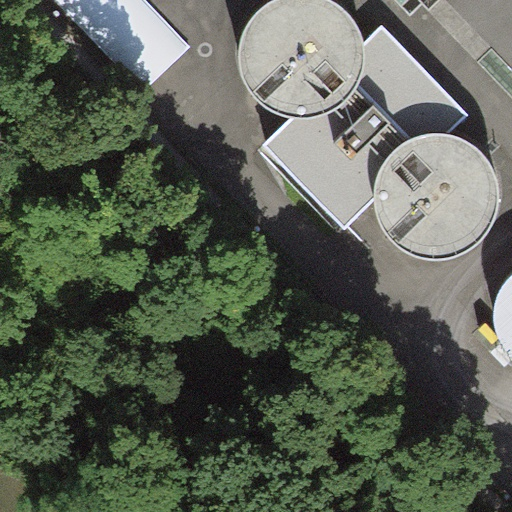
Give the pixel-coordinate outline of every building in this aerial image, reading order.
[(157,0),(66,0),(148,82),(194,37),(157,0)] [(242,61),(251,80),(265,95),(285,105),(299,106),(306,107),(326,102),(344,90),(356,75),(362,57),(362,38),(357,19),(346,4),(340,0),(261,0),(259,2),(247,19),(241,40),(242,61)] [(306,107),(299,106),(264,138),(344,223),(376,191),(376,180),(382,159),(394,142),(410,131),(428,126),(447,126),(454,128),(471,111),(385,19),(362,38),(362,57),(356,75),(344,90),(326,102),(306,107)] [(377,201),(386,220),(400,236),(420,245),(441,247),(461,242),(479,230),(491,215),(497,197),(497,178),(492,160),(481,144),(466,132),(454,128),(447,126),(428,126),(410,131),(394,142),(382,159),(376,180),(376,191),(377,201)] [(493,318),(499,337),(510,353),(511,354),(511,265),(511,266),(500,281),(494,299),(493,318)]
